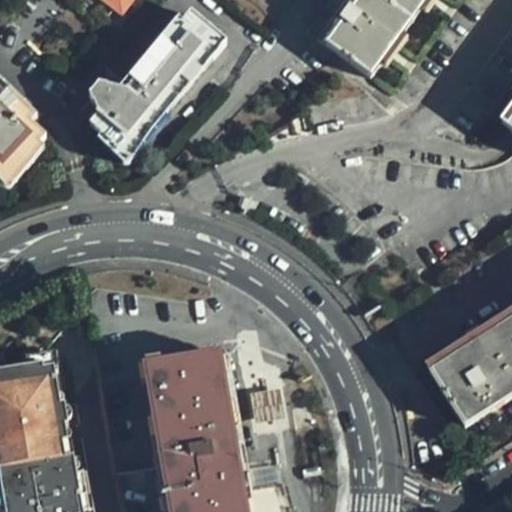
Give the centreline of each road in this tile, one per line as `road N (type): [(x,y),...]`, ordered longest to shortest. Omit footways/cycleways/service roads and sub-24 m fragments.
road 1 (primary): [(0,261),(31,241),(92,224),(169,226),(242,253),(296,291),(341,344),(359,378),(379,461)]
road 2 (unknown): [(119,511),(87,340)]
